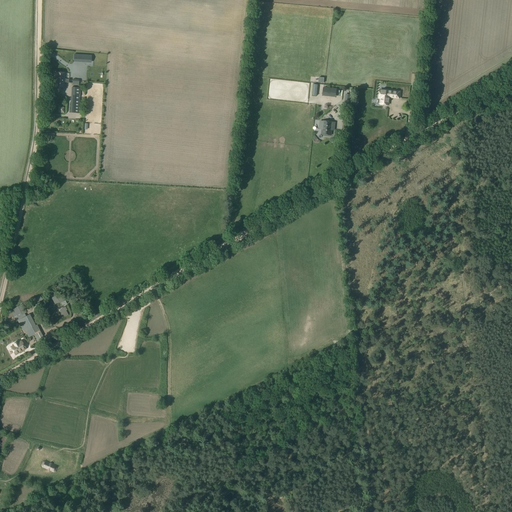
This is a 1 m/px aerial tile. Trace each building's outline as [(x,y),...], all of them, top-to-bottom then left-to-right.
[(73,51),(72,57),(90,59),(91,53),(73,51)] [(55,73),(54,87),(64,87),(64,83),(64,79),(65,73),(55,73)] [(319,106),(323,85),(314,84),(311,104),(319,106)] [(72,87),(71,113),(79,113),(81,88),(72,87)] [(335,96),(336,89),(323,88),(322,95),(335,96)] [(379,92),(379,98),(380,98),(380,104),(388,105),(389,99),(388,99),(389,97),(399,98),(400,92),(385,90),(385,92),(379,92)] [(332,122),(322,121),(321,134),(331,135),(331,130),(334,131),(335,123),(332,122)] [(60,293),(51,298),(54,304),(58,302),(60,307),(66,304),(60,293)] [(21,305),(13,309),(15,313),(13,314),(17,321),(25,317),(24,314),(26,313),(21,305)] [(60,311),(58,311),(60,313),(61,313),(64,318),(69,315),(65,307),(59,310),(60,311)] [(25,317),(17,321),(23,331),(24,330),(29,338),(34,334),(36,340),(33,341),(34,343),(38,342),(41,347),(47,344),(42,336),(43,336),(37,325),(36,326),(30,314),(25,317)] [(21,342),(11,348),(15,355),(17,353),(18,354),(19,354),(18,353),(25,349),(21,342)] [(58,468),(57,466),(45,461),(43,461),(41,465),(42,467),(54,472),(56,472),(58,468)]
